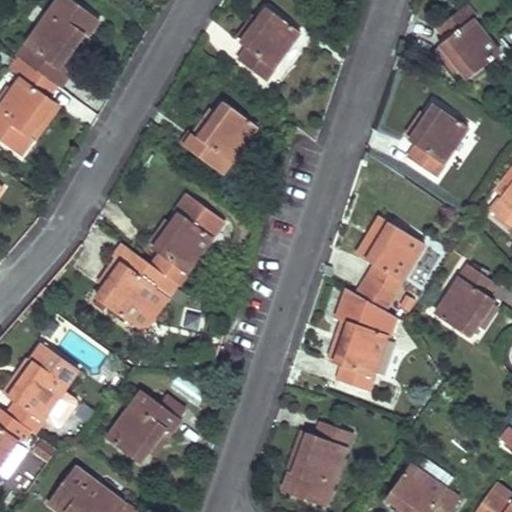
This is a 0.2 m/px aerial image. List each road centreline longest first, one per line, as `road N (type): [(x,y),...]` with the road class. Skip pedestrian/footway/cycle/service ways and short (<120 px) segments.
road 1 (residential): [(222,511),(389,0)]
road 2 (residential): [(198,0),(61,237),(0,305)]
